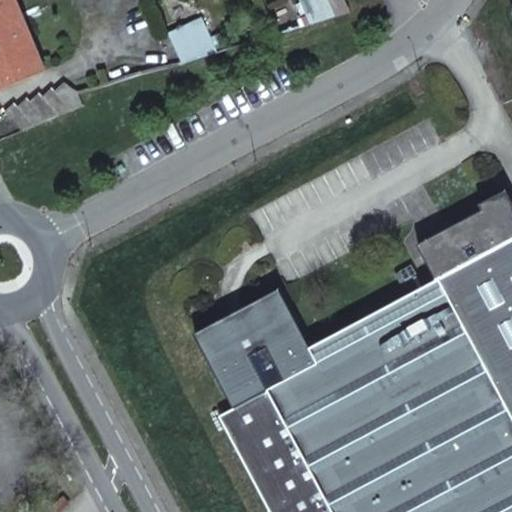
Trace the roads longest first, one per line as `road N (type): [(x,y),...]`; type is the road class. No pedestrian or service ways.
road 1 (residential): [(446,0),(396,52),(47,240)]
road 2 (tertiary): [(136,511),(25,305)]
